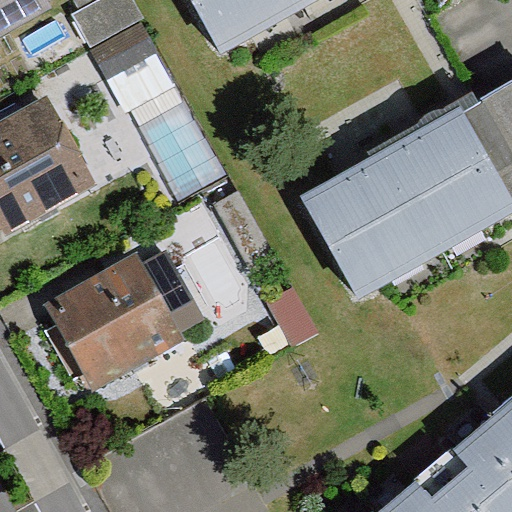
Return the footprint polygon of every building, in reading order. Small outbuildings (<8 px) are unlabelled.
[(42,0),(0,0),(0,34),(47,9),(42,0)] [(184,102),(128,0),(66,0),(110,80),(104,83),(121,113),(127,109),(137,128),(184,102)] [(189,0),(223,59),(329,0),(189,0)] [(302,200),(358,301),(511,216),(511,205),(511,204),(511,85),(478,104),(481,110),(462,121),(458,113),(302,200)] [(44,100),(0,125),(0,227),(5,236),(93,187),(44,100)] [(43,307),(90,392),(182,342),(178,334),(202,321),(163,251),(139,265),(135,256),(43,307)] [(511,511),(511,402),(434,468),(471,511),(511,511)] [(471,511),(434,468),(382,511),(471,511)]
